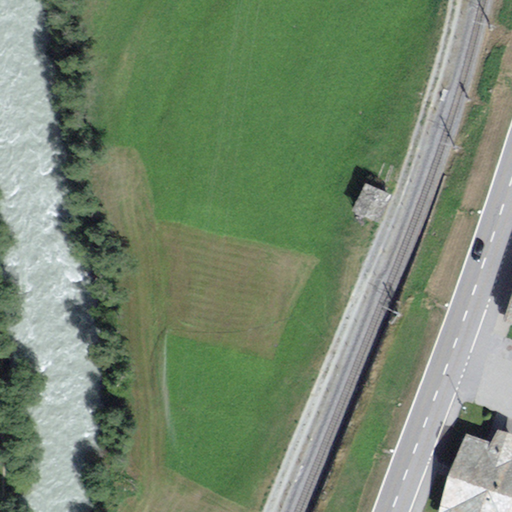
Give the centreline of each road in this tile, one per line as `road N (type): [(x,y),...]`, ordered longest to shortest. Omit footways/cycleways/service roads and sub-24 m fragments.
road 1 (track): [(284,511),(407,192),(462,0)]
road 2 (secondary): [(511,164),(391,511)]
